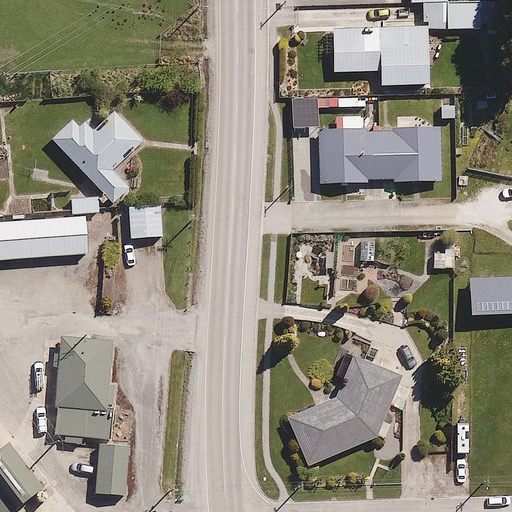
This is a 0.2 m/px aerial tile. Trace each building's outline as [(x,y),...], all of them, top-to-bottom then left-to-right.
[(422,29),(428,29),(478,28),(478,2),(446,3),(445,0),(411,0),(411,3),(421,3),(422,29)] [(428,29),(422,29),(332,30),(332,73),(379,72),(379,85),(429,85),(428,29)] [(80,128),(73,121),(50,143),(112,208),(130,190),(112,172),(142,144),(114,114),(103,124),(94,114),(80,128)] [(341,128),(317,129),(319,187),(366,186),(366,180),(393,179),(393,184),(442,183),(440,127),(361,130),(361,116),(341,117),(341,128)] [(162,239),(161,204),(119,206),(122,260),(135,259),(134,240),(162,239)] [(0,266),(98,261),(96,223),(0,227),(0,266)] [(112,339),(59,338),(57,447),(79,447),(79,440),(110,441),(112,339)] [(351,396),(289,418),(307,468),(375,443),(403,376),(343,351),(333,375),(351,382),(351,396)] [(0,511),(32,511),(55,494),(12,442),(0,451),(0,511)] [(127,445),(99,444),(98,496),(127,496),(127,445)]
